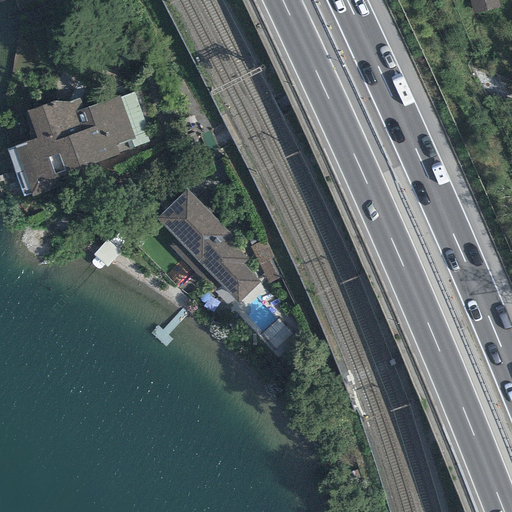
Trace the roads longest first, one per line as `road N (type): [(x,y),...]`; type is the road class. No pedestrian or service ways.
road 1 (motorway): [(278,0),(392,245),(502,511)]
road 2 (motorway): [(511,382),(344,0)]
